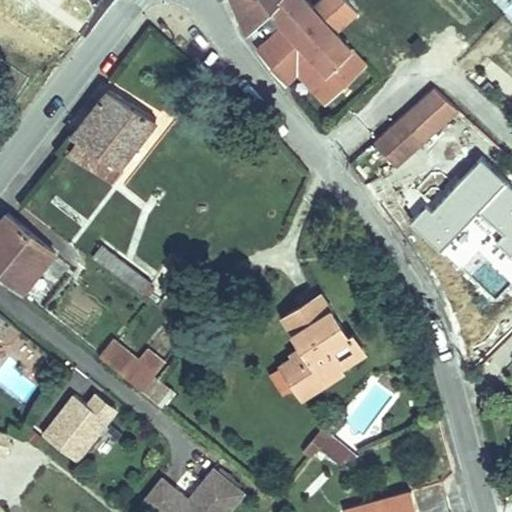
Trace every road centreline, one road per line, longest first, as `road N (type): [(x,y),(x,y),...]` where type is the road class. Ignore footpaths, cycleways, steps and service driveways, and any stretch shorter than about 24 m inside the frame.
road 1 (residential): [(484,511),(459,427),(342,177),(242,68),(201,0)]
road 2 (unknown): [(213,458),(0,288)]
road 3 (tertiary): [(0,175),(128,8)]
